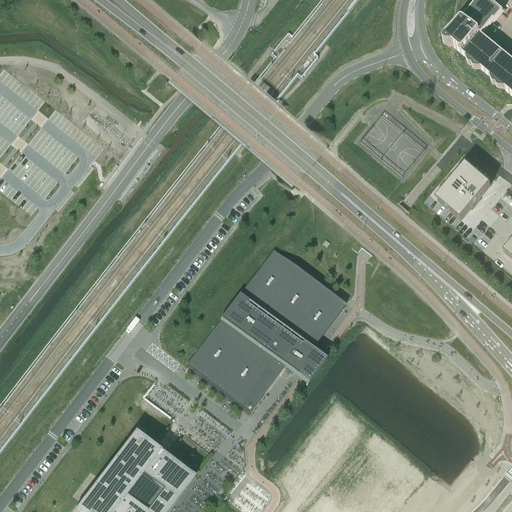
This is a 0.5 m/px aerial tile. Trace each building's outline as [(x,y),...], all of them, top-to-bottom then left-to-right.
[(477,0),(461,20),(444,41),(511,97),(511,66),(476,38),(479,35),(499,10),(485,0),(477,0)] [(465,167),(435,203),(460,224),(490,188),(465,167)] [(511,240),(502,252),(511,260),(511,240)] [(220,321),(185,368),(248,416),(283,370),(296,379),(301,383),(304,385),(306,387),(325,362),(320,359),(311,352),(345,307),(272,253),(239,297),(238,297),(219,321),(220,321)] [(131,439),(75,511),(168,511),(193,480),(161,456),(158,453),(134,435),(131,439)]
